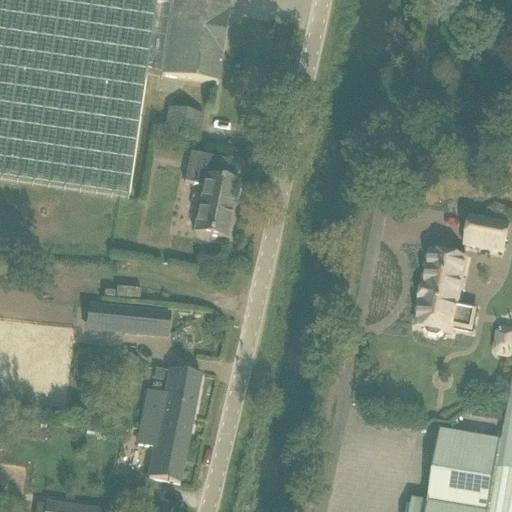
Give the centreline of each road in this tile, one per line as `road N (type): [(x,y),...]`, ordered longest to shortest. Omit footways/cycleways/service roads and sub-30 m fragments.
road 1 (tertiary): [(206,511),(323,0)]
road 2 (unclassified): [(313,511),(378,193),(418,92)]
road 3 (track): [(0,282),(258,311)]
